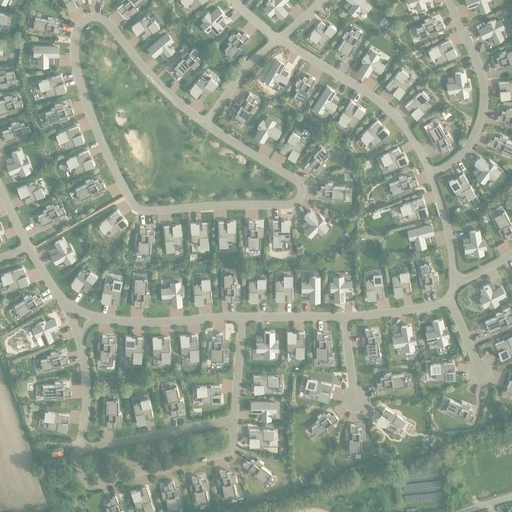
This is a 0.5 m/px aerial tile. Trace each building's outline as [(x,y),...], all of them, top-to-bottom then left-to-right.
[(63,0),(70,10),(83,2),(81,0),(63,0)] [(129,11),(132,14),(137,9),(135,7),(142,0),(128,0),(129,0),(126,3),(125,2),(117,9),(121,13),(124,11),(127,14),(129,11)] [(189,2),(194,8),(204,0),(180,0),(185,6),(189,2)] [(274,12),(280,19),(287,12),(286,11),(290,7),(286,3),(282,6),(281,5),(286,0),(267,0),(265,2),(267,4),(263,8),(270,15),(274,12)] [(349,0),(344,6),(354,15),(360,8),(364,11),(369,5),(362,0),(349,0)] [(408,0),(410,5),(415,3),(418,11),(430,6),(428,0),(408,0)] [(465,0),(468,7),(473,5),(476,12),(480,11),(481,12),(489,9),(485,0),(465,0)] [(216,32),(225,24),(222,20),(218,24),(216,21),(224,14),(218,8),(210,16),(208,13),(202,18),(205,21),(201,25),(207,31),(211,27),(216,32)] [(141,35),(144,38),(159,27),(154,21),(152,22),(147,16),(132,28),(136,33),(143,28),(145,31),(141,35)] [(47,20),(35,18),(33,29),(45,31),(44,34),(52,36),(52,32),(59,33),(60,28),(57,27),(57,23),(54,22),(55,19),(48,18),(47,20)] [(422,26),(416,29),(419,38),(430,34),(431,36),(438,34),(437,30),(443,28),(441,22),(437,23),(436,19),(433,21),(431,18),(424,20),(425,23),(422,25),(422,26)] [(487,26),(478,30),(481,38),(486,35),(490,42),(494,41),(494,42),(502,38),(498,29),(503,27),(499,19),(494,22),(493,19),(486,23),(487,26)] [(320,20),(308,36),(316,42),(318,41),(323,45),(336,29),(329,23),(324,30),(322,28),(325,24),(320,20)] [(344,39),(338,49),(348,56),(354,45),(357,46),(361,40),(358,38),(361,32),(356,28),(354,31),(351,30),(349,33),(346,31),(342,37),(344,39)] [(233,33),(228,39),(231,41),(228,44),(229,45),(225,50),(232,56),(239,48),(241,49),(244,46),(241,44),(248,36),(243,33),(241,35),(238,33),(236,36),(233,33)] [(167,34),(149,49),(154,55),(162,48),(164,51),(160,54),(163,58),(167,54),(167,55),(173,50),(168,44),(172,40),(167,34)] [(449,40),(428,51),(432,58),(436,56),(439,63),(456,55),(449,40)] [(48,63),(53,63),(53,56),(58,56),(58,46),(33,46),(33,57),(38,57),(38,67),(48,67),(48,63)] [(183,58),(174,68),(182,76),(191,66),(193,69),(198,63),(196,61),(198,58),(195,56),(198,53),(194,49),(187,56),(184,54),(182,57),(183,58)] [(363,62),(357,71),(365,76),(368,71),(375,75),(378,71),(379,72),(384,64),(375,58),(378,54),(371,50),(368,55),(365,53),(360,60),(363,62)] [(497,62),(494,63),(496,69),(503,67),(504,70),(511,67),(510,65),(511,64),(511,52),(506,54),(505,51),(498,54),(499,57),(496,58),(497,62)] [(271,84),(272,82),(276,84),(278,82),(283,85),(287,78),(285,77),(288,72),(283,69),(282,72),(279,71),(283,64),(276,59),(264,80),(271,84)] [(401,69),(386,87),(390,90),(393,86),(395,87),(392,92),(398,97),(410,83),(404,78),(407,74),(401,69)] [(0,85),(0,87),(7,86),(7,83),(10,82),(10,79),(14,78),(13,72),(2,73),(2,70),(0,70),(0,85)] [(448,83),(447,83),(448,92),(458,91),(459,96),(467,95),(466,90),(469,89),(468,81),(465,81),(464,71),(455,72),(456,78),(448,79),(448,83)] [(48,96),(65,90),(60,75),(38,82),(40,90),(45,89),(48,96)] [(297,91),(294,97),(302,101),(308,92),(310,93),(314,87),(311,85),(314,78),(309,75),(307,78),(304,77),(302,80),(299,78),(295,84),(298,86),(295,90),(297,91)] [(202,101),(217,83),(211,78),(208,82),(201,77),(190,91),(202,101)] [(511,81),(498,83),(500,99),(511,97),(511,81)] [(327,87),(314,107),(321,111),(324,107),(331,111),(338,100),(331,96),(334,91),(327,87)] [(422,91),(405,107),(408,110),(412,106),(414,108),(410,112),(415,118),(429,106),(424,100),(427,97),(422,91)] [(240,122),(242,123),(242,122),(245,123),(251,113),(254,114),(258,107),(255,105),(257,102),(254,100),(255,97),(249,93),(244,102),(241,100),(238,105),(240,106),(234,117),(241,121),(240,122)] [(0,113),(8,111),(9,114),(13,112),(12,109),(22,106),(20,100),(17,101),(15,98),(12,99),(11,95),(4,97),(5,100),(0,101),(0,113)] [(351,101),(338,120),(345,125),(347,121),(354,125),(364,110),(357,105),(354,110),(352,109),(355,104),(351,101)] [(52,111),(46,113),(49,122),(59,119),(60,121),(67,119),(66,115),(73,113),(71,107),(67,108),(66,105),(62,106),(61,103),(55,105),(56,108),(52,109),(52,111)] [(497,115),(496,121),(503,122),(503,125),(511,126),(511,109),(505,108),(505,112),(501,112),(501,115),(497,115)] [(269,135),(267,139),(272,142),(274,138),(276,139),(281,130),(273,126),(275,121),(267,116),(264,121),(262,119),(257,127),(259,129),(254,137),(263,142),(267,134),(269,135)] [(377,120),(360,137),(365,143),(369,139),(375,145),(388,132),(382,126),(378,130),(376,128),(381,124),(377,120)] [(16,137),(17,139),(21,138),(20,135),(29,131),(28,126),(24,127),(23,123),(19,125),(18,122),(11,124),(12,127),(8,128),(9,130),(2,132),(5,140),(16,137)] [(438,125),(429,130),(435,141),(432,143),(436,149),(440,147),(443,153),(449,150),(447,147),(450,145),(448,142),(451,140),(447,134),(445,135),(438,125)] [(83,141),(77,126),(55,135),(58,143),(63,141),(66,148),(83,141)] [(286,156),(294,161),(305,144),(301,142),(301,141),(300,140),(299,141),(298,140),(301,137),(292,131),(279,152),(284,155),(287,150),(289,151),(286,156)] [(490,139),(487,145),(494,148),(492,151),(499,154),(501,151),(511,155),(511,143),(505,141),(506,138),(499,135),(498,138),(495,136),(493,140),(490,139)] [(310,160),(303,167),(309,172),(311,170),(314,173),(317,170),(319,172),(325,166),(323,164),(326,160),(324,159),(329,154),(328,153),(328,152),(327,151),(326,152),(320,147),(313,155),(311,154),(308,158),(310,160)] [(398,148),(380,157),(384,164),(386,163),(390,170),(407,162),(404,154),(397,158),(395,155),(400,153),(398,148)] [(19,169),(21,175),(29,171),(26,166),(29,165),(26,158),(23,159),(20,150),(12,153),(16,162),(13,163),(11,159),(6,160),(8,165),(7,166),(10,173),(19,169)] [(74,166),(77,173),(94,166),(87,150),(66,160),(69,168),(74,166)] [(479,167),(474,173),(477,176),(476,177),(483,182),(489,174),(493,178),(499,171),(494,168),(496,166),(489,161),(487,163),(479,157),(474,163),(479,167)] [(399,180),(389,184),(393,195),(398,193),(399,194),(411,190),(410,187),(417,185),(414,178),(411,180),(410,176),(406,178),(405,175),(398,177),(399,180)] [(462,175),(449,183),(458,199),(464,196),(467,200),(474,196),(462,175)] [(80,200),(92,194),(93,197),(99,193),(98,190),(104,187),(102,182),(98,183),(97,180),(93,181),(92,178),(86,181),(87,184),(75,190),(80,200)] [(27,202),(44,195),(40,187),(38,188),(35,181),(17,189),(21,196),(28,193),(30,196),(25,198),(27,202)] [(320,190),(316,190),(316,197),(326,198),(326,201),(331,201),(331,199),(344,200),(344,192),(346,192),(346,190),(345,190),(345,187),(332,186),(333,183),(324,183),(324,186),(320,186),(320,190)] [(422,198),(399,206),(402,214),(407,212),(409,220),(427,214),(424,206),(419,208),(418,205),(424,203),(422,198)] [(52,219),(54,222),(57,220),(56,217),(65,212),(62,207),(59,209),(57,205),(54,207),(52,204),(46,207),(47,210),(43,212),(44,213),(38,216),(42,225),(52,219)] [(305,222),(301,226),(305,229),(303,230),(310,237),(317,230),(321,234),(328,227),(324,223),(326,221),(319,215),(317,217),(310,210),(303,217),(310,223),(309,225),(305,222)] [(113,234),(127,223),(122,217),(118,220),(116,218),(120,214),(117,211),(99,225),(104,232),(108,228),(113,234)] [(504,212),(494,217),(500,228),(497,230),(501,236),(504,235),(508,241),(511,238),(511,235),(511,234),(511,221),(510,223),(504,212)] [(278,221),(272,221),(272,245),(282,245),(282,240),(283,240),(283,242),(285,241),(285,240),(290,240),(289,220),(280,221),(280,226),(278,226),(278,221)] [(255,221),(248,221),(248,231),(245,231),(245,236),(247,236),(247,249),(255,249),(255,250),(257,250),(257,249),(260,249),(260,237),(263,237),(263,228),(260,228),(259,224),(255,224),(255,221)] [(223,222),(218,222),(219,245),(227,245),(227,240),(235,240),(234,222),(227,222),(227,228),(223,228),(223,222)] [(200,247),(207,246),(206,223),(201,223),(202,229),(198,229),(198,224),(190,224),(192,242),(199,242),(200,247)] [(168,226),(164,227),(166,250),(174,250),(173,244),(181,244),(180,225),(172,226),(172,232),(169,232),(168,226)] [(431,225),(407,230),(410,239),(414,238),(417,248),(425,246),(425,243),(430,242),(428,234),(433,233),(431,225)] [(146,226),(140,226),(139,236),(136,236),(135,241),(138,241),(137,254),(149,254),(150,241),(153,242),(153,234),(150,234),(150,230),(146,230),(146,226)] [(471,237),(462,239),(465,251),(473,250),(474,255),(482,254),(481,248),(485,247),(484,240),(480,241),(478,230),(470,231),(471,237)] [(55,263),(64,258),(67,263),(74,259),(71,253),(74,252),(70,245),(67,247),(62,238),(55,243),(60,251),(57,253),(54,248),(50,251),(53,255),(52,256),(55,263)] [(421,277),(418,277),(420,284),(424,283),(425,291),(431,289),(431,286),(434,286),(434,282),(437,281),(435,273),(432,274),(431,270),(430,270),(428,264),(419,265),(421,277)] [(3,283),(9,282),(11,289),(28,283),(25,276),(20,277),(19,274),(24,272),(23,268),(1,276),(3,283)] [(71,285),(77,289),(82,282),(85,284),(82,289),(86,291),(96,276),(89,271),(88,273),(82,269),(71,285)] [(399,275),(391,276),(394,296),(402,295),(401,287),(404,286),(405,291),(409,291),(407,272),(398,273),(399,275)] [(373,280),(365,281),(367,299),(375,298),(374,292),(378,292),(378,298),(383,297),(380,274),(372,275),(373,280)] [(224,287),(221,287),(221,294),(225,294),(225,302),(232,301),(232,298),(236,298),(235,294),(239,294),(238,286),(235,286),(235,282),(233,282),(233,275),(224,276),(224,287)] [(283,281),(275,281),(275,300),(284,300),(284,294),(287,294),(287,300),(291,300),(292,276),(283,276),(283,281)] [(334,282),(330,282),(331,291),(334,291),(335,300),(344,300),(344,295),(351,294),(350,290),(351,290),(350,281),(343,281),(343,276),(333,277),(334,282)] [(310,282),(302,282),(302,295),(310,295),(310,301),(319,301),(319,277),(310,277),(310,282)] [(112,303),(117,304),(121,281),(113,279),(112,284),(105,283),(101,301),(109,302),(110,297),(113,297),(112,303)] [(131,292),(131,300),(135,300),(134,307),(141,307),(141,303),(145,304),(145,300),(148,300),(149,293),(146,292),(146,280),(135,279),(134,292),(131,292)] [(201,285),(193,285),(194,304),(203,303),(202,297),(205,297),(206,303),(210,303),(209,279),(201,280),(201,285)] [(256,281),(249,281),(249,301),(257,301),(257,293),(260,293),(260,298),(265,298),(265,279),(256,279),(256,281)] [(170,288),(161,289),(162,298),(164,298),(164,301),(171,301),(171,305),(181,304),(181,296),(183,296),(182,287),(180,287),(179,282),(169,283),(170,288)] [(484,295),(479,298),(484,307),(489,304),(490,307),(498,302),(497,300),(506,295),(501,286),(496,289),(492,282),(488,284),(488,283),(480,288),(484,295)] [(14,307),(20,317),(31,310),(33,312),(36,310),(34,307),(43,301),(40,296),(37,298),(35,295),(32,297),(30,294),(24,298),(25,300),(14,307)] [(496,317),(485,322),(489,332),(501,328),(502,330),(509,327),(507,324),(511,321),(511,316),(511,315),(508,317),(507,313),(504,314),(502,311),(495,314),(496,317)] [(41,333),(45,342),(52,339),(51,338),(56,336),(54,331),(49,333),(48,330),(57,326),(54,319),(45,323),(44,320),(36,323),(38,326),(32,328),(36,336),(41,333)] [(428,333),(425,333),(427,341),(437,339),(438,344),(446,342),(445,337),(449,336),(447,328),(443,329),(441,319),(432,321),(434,326),(426,328),(428,333)] [(394,338),(392,339),(393,347),(404,345),(404,350),(413,349),(412,344),(416,344),(415,336),(411,336),(409,325),(401,327),(402,331),(394,332),(394,338)] [(366,337),(362,337),(363,345),(366,344),(368,357),(379,355),(377,342),(380,342),(379,335),(376,335),(375,332),(372,332),(371,328),(365,329),(366,337)] [(256,343),(256,351),(264,351),(264,356),(273,356),(273,351),(277,351),(277,343),(273,343),(273,332),(264,332),(264,337),(256,337),(256,343)] [(317,339),(313,339),(313,347),(316,347),(316,359),(328,359),(328,347),(331,347),(331,339),(327,339),(327,336),(323,336),(323,332),(317,332),(317,339)] [(212,340),(208,341),(208,348),(211,348),(211,361),(223,361),(223,348),(225,348),(225,340),(222,340),(222,333),(215,333),(215,337),(212,337),(212,340)] [(295,333),(287,333),(287,351),(295,351),(295,356),(303,356),(303,333),(298,333),(298,339),(295,339),(295,333)] [(99,362),(110,362),(110,355),(112,355),(112,351),(115,351),(116,343),(112,343),(112,339),(108,339),(109,335),(102,335),(101,345),(98,345),(97,350),(100,350),(99,362)] [(188,336),(180,336),(181,355),(189,354),(190,359),(198,358),(196,335),(191,335),(192,341),(188,342),(188,336)] [(511,336),(494,344),(496,348),(502,346),(503,349),(497,351),(501,359),(511,354),(511,336)] [(126,337),(125,356),(133,356),(133,361),(141,361),(142,338),(137,338),(137,344),(134,343),(134,337),(126,337)] [(160,338),(152,338),(153,357),(161,356),(161,361),(169,361),(168,337),(164,337),(164,343),(161,344),(160,338)] [(54,367),(54,370),(59,368),(58,365),(68,362),(66,357),(63,357),(62,354),(58,354),(57,351),(50,353),(51,356),(47,357),(47,359),(40,360),(43,370),(54,367)] [(453,363),(430,364),(430,372),(435,372),(435,380),(454,379),(454,371),(448,371),(447,368),(453,367),(453,363)] [(380,382),(376,382),(377,389),(384,388),(384,391),(392,390),(392,388),(405,386),(403,374),(391,376),(390,373),(382,374),(383,378),(379,378),(380,382)] [(277,376),(253,376),(253,381),(259,381),(259,384),(253,384),(253,392),(272,392),(272,384),(277,384),(277,376)] [(307,378),(305,386),(310,387),(307,395),(325,400),(328,392),(322,391),(323,387),(329,389),(330,385),(307,378)] [(56,397),(56,399),(60,399),(60,396),(70,395),(70,389),(66,389),(66,385),(62,385),(62,382),(55,382),(55,385),(42,386),(43,397),(56,397)] [(220,386),(196,387),(197,395),(202,395),(202,403),(221,402),(220,393),(214,394),(214,391),(220,390),(220,386)] [(176,388),(165,390),(168,402),(165,403),(166,410),(170,409),(171,416),(178,415),(177,412),(181,411),(180,407),(183,406),(182,399),(179,400),(176,388)] [(106,418),(106,428),(113,428),(113,424),(117,424),(117,421),(120,421),(121,413),(117,413),(117,400),(115,400),(115,399),(113,399),(113,400),(106,400),(106,413),(103,413),(103,418),(106,418)] [(140,403),(133,405),(137,424),(145,422),(143,414),(146,414),(147,419),(152,417),(148,399),(140,400),(140,403)] [(449,400),(445,410),(457,415),(456,418),(463,421),(464,418),(471,420),(473,414),(470,413),(471,410),(468,408),(469,405),(462,402),(461,404),(449,400)] [(275,402),(252,402),(252,411),(257,411),(257,419),(270,419),(270,411),(275,411),(275,402)] [(381,414),(376,421),(392,431),(396,424),(401,427),(405,420),(385,407),(382,411),(387,415),(386,417),(381,414)] [(45,411),(43,419),(49,420),(47,428),(65,430),(67,423),(61,422),(61,419),(67,420),(68,415),(45,411)] [(317,424),(311,428),(317,435),(326,429),(328,431),(334,426),(332,423),(337,419),(333,414),(330,416),(328,413),(325,415),(323,412),(317,417),(319,420),(316,422),(317,424)] [(350,432),(346,432),(346,439),(349,439),(349,452),(360,452),(360,440),(364,440),(364,432),(360,432),(360,428),(357,428),(357,425),(350,424),(350,432)] [(272,429),(249,429),(249,434),(255,434),(255,437),(249,437),(249,446),(267,446),(267,438),(272,438),(272,429)] [(247,460),(243,465),(248,469),(246,472),(252,477),(254,475),(263,483),(271,474),(261,465),(263,463),(257,458),(254,461),(252,459),(249,462),(247,460)] [(221,478),(217,478),(219,486),(221,485),(224,498),(236,495),(233,483),(236,482),(234,475),(231,476),(230,472),(226,473),(226,469),(219,471),(221,478)] [(193,486),(189,487),(191,493),(193,492),(195,505),(203,503),(204,504),(205,503),(205,502),(208,502),(206,489),(209,489),(207,480),(203,481),(202,477),(198,478),(198,475),(190,477),(193,486)] [(163,490),(160,491),(162,499),(165,499),(168,511),(171,510),(171,511),(173,511),(173,510),(181,508),(178,496),(180,495),(179,490),(176,490),(173,481),(166,482),(167,486),(163,486),(163,490)] [(139,489),(130,492),(136,511),(140,509),(140,510),(142,510),(142,509),(143,508),(143,511),(146,511),(154,510),(147,486),(141,488),(142,494),(141,494),(139,489)] [(107,506),(104,508),(106,511),(123,511),(122,509),(124,509),(122,504),(119,505),(116,496),(109,498),(110,501),(106,503),(107,506)]
